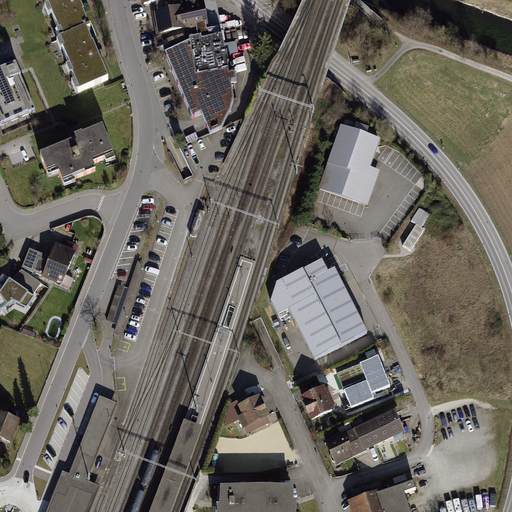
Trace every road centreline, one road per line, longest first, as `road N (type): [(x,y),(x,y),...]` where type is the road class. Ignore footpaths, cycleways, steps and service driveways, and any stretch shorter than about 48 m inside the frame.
road 1 (secondary): [(511,289),(479,218),(435,156),(250,0)]
road 2 (residential): [(129,210),(17,496)]
road 3 (residential): [(117,0),(146,128),(129,210)]
road 4 (residential): [(240,371),(278,390),(332,511)]
road 5 (residential): [(0,197),(10,217),(24,223),(86,200),(129,210)]
